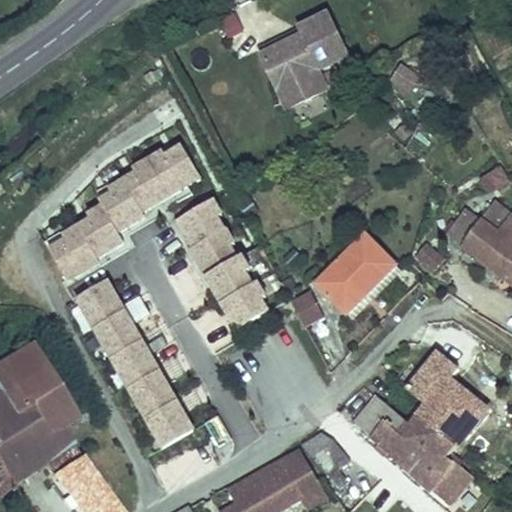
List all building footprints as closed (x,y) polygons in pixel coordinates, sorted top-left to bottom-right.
[(221,26),(231,42),(246,33),(236,17),(221,26)] [(303,39),(264,61),(281,96),(292,115),(330,94),(319,75),(348,58),(325,17),(299,31),(303,39)] [(411,95),(421,77),(401,66),(391,84),(411,95)] [(141,211),(200,176),(181,144),(165,154),(162,150),(133,168),(135,172),(108,188),(111,193),(99,200),(102,206),(88,214),(90,219),(63,235),(65,239),(49,249),(68,280),(99,262),(96,257),(123,241),(117,231),(144,215),(141,211)] [(502,168),(483,178),(493,197),(511,186),(502,168)] [(246,270),(250,268),(241,253),(237,256),(230,244),(234,241),(217,215),(222,213),(212,198),(177,219),(193,246),(190,247),(238,328),(269,309),(262,297),(266,294),(257,280),(253,282),(246,270)] [(505,241),(511,231),(511,214),(497,204),(489,215),(482,224),(505,241)] [(476,205),(449,237),(511,283),(511,231),(505,241),(482,224),(489,215),(476,205)] [(347,305),(394,257),(365,229),(318,277),(347,305)] [(433,255),(425,266),(423,268),(436,277),(446,265),(433,255)] [(110,280),(79,298),(166,447),(195,430),(185,413),(187,413),(179,399),(178,399),(168,383),(170,383),(161,369),(160,369),(151,354),(152,353),(144,339),(143,340),(133,324),(135,323),(127,309),(125,310),(116,294),(117,293),(110,280)] [(322,309),(311,287),(293,297),(304,318),(322,309)] [(150,314),(140,297),(125,306),(127,309),(135,323),(150,314)] [(168,344),(158,327),(142,336),(144,339),(152,353),(168,344)] [(33,346),(0,365),(0,385),(15,411),(32,402),(51,435),(61,430),(76,421),(33,346)] [(185,373),(175,356),(160,365),(170,383),(185,373)] [(431,368),(410,393),(425,407),(431,399),(471,433),(488,412),(431,368)] [(0,463),(32,446),(51,435),(32,402),(15,411),(0,385),(0,463)] [(202,404),(193,386),(177,395),(179,399),(187,413),(202,404)] [(384,405),(409,426),(417,415),(425,407),(410,393),(400,386),(384,405)] [(356,423),(398,460),(419,435),(409,426),(384,405),(377,399),(356,423)] [(431,443),(450,458),(471,433),(431,399),(425,407),(417,415),(439,434),(431,443)] [(419,435),(398,460),(451,505),(474,478),(450,458),(431,443),(439,434),(417,415),(409,426),(419,435)] [(134,422),(116,432),(139,476),(156,465),(134,422)] [(354,471),(329,436),(311,449),(335,485),(354,471)] [(32,446),(0,463),(0,475),(2,478),(9,474),(17,485),(45,465),(32,446)] [(72,446),(45,465),(56,477),(83,460),(72,446)] [(241,505),(229,511),(281,511),(321,488),(302,453),(233,491),(241,505)] [(56,477),(82,511),(122,511),(83,460),(56,477)] [(0,479),(0,495),(1,497),(17,485),(9,474),(2,478),(0,479)]
